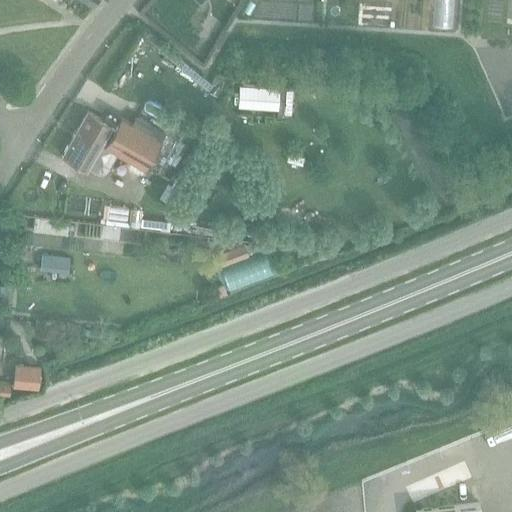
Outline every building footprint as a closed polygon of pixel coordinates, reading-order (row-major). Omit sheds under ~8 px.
[(137,115),(133,123),(119,115),(120,115),(107,108),(101,118),(87,110),(62,154),(85,167),(99,142),(144,168),(165,131),(154,124),(158,116),(143,109),(140,116),(137,115)] [(166,210),(149,209),(149,198),(115,195),(114,216),(166,220),(166,210)] [(42,208),(41,224),(77,225),(77,210),(42,208)] [(247,256),(243,244),(217,254),(221,266),(247,256)] [(264,253),(235,263),(240,277),(269,267),(264,253)] [(49,269),(50,256),(41,255),(40,268),(49,269)] [(53,339),(55,321),(35,319),(34,337),(53,339)] [(12,385),(37,388),(39,365),(14,362),(12,385)] [(0,393),(9,394),(10,384),(0,382),(0,393)] [(480,511),(479,502),(411,510),(410,511),(480,511)]
